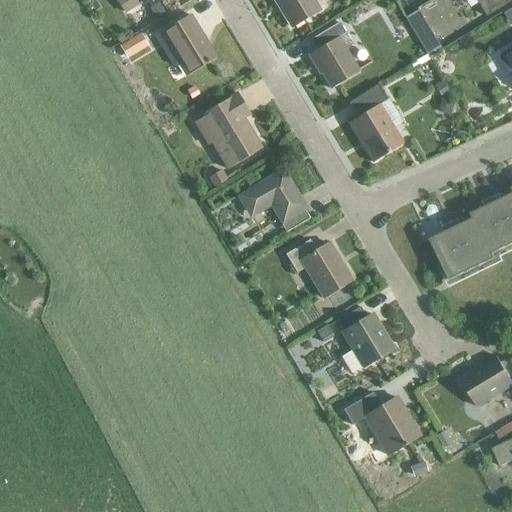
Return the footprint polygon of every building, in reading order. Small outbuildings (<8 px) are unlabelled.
[(117,0),(125,13),(141,3),(142,4),(148,0),(117,0)] [(273,0),(291,27),(319,11),(312,0),(273,0)] [(375,0),(353,14),(357,21),(380,7),(375,0)] [(475,0),(486,16),(511,0),(475,0)] [(156,6),(147,12),(153,21),(162,16),(156,6)] [(417,10),(403,18),(426,56),(440,48),(417,10)] [(187,76),(215,58),(189,15),(161,32),(187,76)] [(395,16),(386,21),(394,34),(403,29),(395,16)] [(316,67),(325,81),(330,89),(358,72),(345,49),(352,45),(338,23),(308,41),(314,51),(308,55),(315,68),(316,67)] [(140,35),(121,47),(128,58),(147,47),(140,35)] [(511,48),(501,54),(501,59),(511,77),(511,76),(511,48)] [(348,123),(373,163),(402,145),(378,105),(386,100),(377,85),(348,103),(357,118),(348,123)] [(440,86),(433,90),(438,100),(446,96),(440,86)] [(192,89),(185,93),(190,101),(197,96),(192,89)] [(203,119),(195,124),(203,137),(208,146),(211,144),(226,170),(232,166),(261,149),(242,118),(249,114),(237,94),(201,115),(203,119)] [(439,103),(436,112),(438,116),(447,119),(451,107),(439,103)] [(264,184),(242,198),(251,213),(268,203),(274,213),(286,233),(309,219),(303,208),(297,199),(300,197),(286,175),(281,178),(278,172),(262,181),(264,184)] [(218,175),(207,181),(212,191),(224,184),(218,175)] [(511,193),(493,203),(511,243),(511,193)] [(511,244),(511,243),(493,203),(470,214),(472,219),(473,218),(491,255),(492,254),(511,244)] [(472,219),(452,229),(472,270),(494,259),(492,254),(491,255),(473,218),(472,219)] [(426,226),(418,229),(424,240),(432,236),(426,226)] [(472,270),(452,229),(429,240),(449,281),(472,270)] [(322,297),(351,280),(328,242),(316,250),(309,239),(285,254),(296,272),(304,267),(322,297)] [(359,306),(336,321),(353,349),(340,357),(350,374),(392,349),(392,348),(372,314),(366,317),(359,306)] [(284,321),(278,325),(284,333),(290,329),(284,321)] [(327,323),(316,330),(323,341),(334,334),(327,323)] [(461,381),(476,407),(511,385),(511,382),(496,357),(484,364),(485,366),(461,381)] [(364,418),(378,441),(370,446),(369,449),(375,458),(378,459),(386,454),(387,456),(419,436),(396,398),(380,407),(372,393),(343,410),(352,426),(364,418)] [(511,422),(496,432),(500,438),(511,430),(511,422)] [(444,430),(436,434),(443,447),(451,442),(444,430)] [(511,439),(492,449),(500,467),(511,461),(511,439)] [(424,460),(410,465),(414,476),(428,471),(424,460)]
